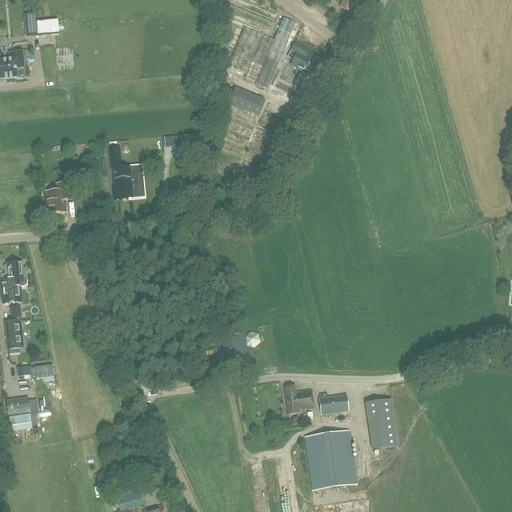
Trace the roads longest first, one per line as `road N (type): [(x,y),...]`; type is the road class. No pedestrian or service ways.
road 1 (unclassified): [(63,233),(230,217),(267,204),(383,0)]
road 2 (unclassified): [(141,396),(272,377),(398,377)]
road 3 (unclassified): [(141,396),(63,233)]
road 4 (unclassified): [(195,511),(141,396)]
